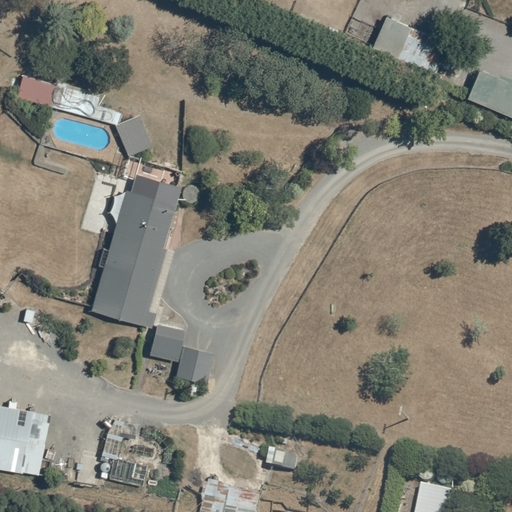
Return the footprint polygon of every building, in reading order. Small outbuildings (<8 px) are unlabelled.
[(7,96),(118,124),(121,110),(101,105),(103,95),(13,72),(7,96)] [(154,146),(142,116),(119,125),(130,155),(154,146)] [(151,295),(176,204),(170,202),(178,177),(156,171),(157,169),(127,160),(122,179),(98,171),(81,227),(101,233),(106,214),(117,217),(91,310),(150,327),(158,297),(151,295)] [(178,360),(184,328),(156,322),(149,354),(178,360)] [(205,383),(213,353),(184,345),(176,376),(205,383)] [(33,418),(34,410),(0,404),(0,467),(39,474),(48,420),(33,418)] [(257,511),(262,495),(208,482),(201,511),(257,511)] [(449,511),(454,490),(423,484),(417,511),(449,511)]
